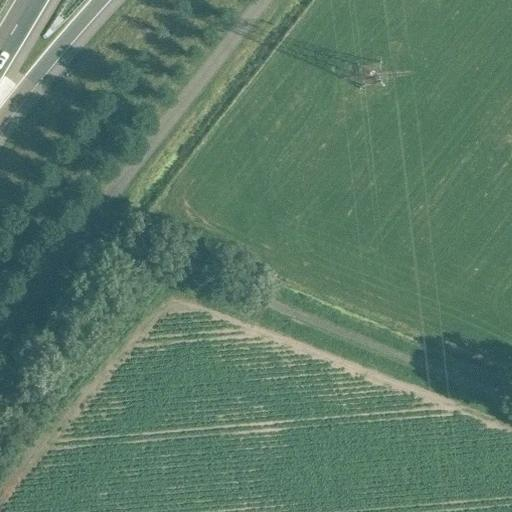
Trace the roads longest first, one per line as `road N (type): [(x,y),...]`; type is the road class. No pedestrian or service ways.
road 1 (unclassified): [(0,359),(281,0)]
road 2 (unclassified): [(511,404),(133,248)]
road 3 (motorway): [(0,116),(109,0)]
